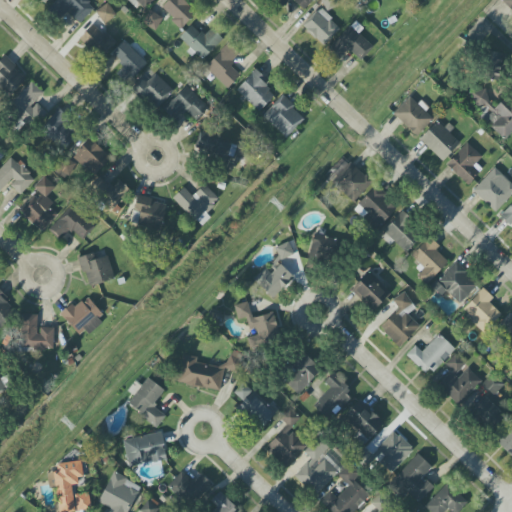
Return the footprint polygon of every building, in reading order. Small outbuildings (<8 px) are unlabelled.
[(61,21),(68,13),(80,24),(95,7),(87,0),(56,0),(48,9),(61,21)] [(154,0),(134,0),(145,9),(154,0)] [(181,28),(196,12),(183,0),(168,0),(160,9),(181,28)] [(277,0),(284,7),(290,0),(292,0),(303,10),(313,0),(277,0)] [(511,0),(494,0),(511,17),(511,0)] [(95,11),(104,24),(116,16),(108,3),(95,11)] [(323,46),(341,28),(320,8),(303,27),(323,46)] [(155,31),(163,19),(150,10),(142,22),(155,31)] [(358,33),(363,28),(355,21),(327,50),(338,61),(348,50),(359,60),(372,46),(358,33)] [(99,59),(114,44),(94,23),(79,38),(99,59)] [(202,60),(223,40),(212,28),(203,36),(192,25),(180,36),(202,60)] [(128,84),(147,63),(123,41),(111,54),(123,66),(116,73),(128,84)] [(227,89),(240,75),(229,65),(239,54),(228,44),(205,68),(227,89)] [(501,53),(485,51),(482,78),(498,80),(501,53)] [(0,60),(0,91),(7,98),(26,78),(3,57),(0,60)] [(135,90),(156,110),(174,91),(152,71),(135,90)] [(259,112),(277,93),(254,71),(236,90),(259,112)] [(44,93),(32,82),(8,107),(32,129),(47,113),(35,102),(44,93)] [(185,111),(196,121),(209,107),(185,86),(162,111),(174,122),(185,111)] [(511,103),(506,97),(497,106),(479,88),(470,98),(495,122),(490,127),(504,140),(511,131),(511,103)] [(434,117),(410,95),(392,114),(416,136),(434,117)] [(285,138),(305,119),(283,96),(263,115),(285,138)] [(62,152),(80,133),(57,111),(40,130),(62,152)] [(419,140),(442,162),(460,143),(437,122),(419,140)] [(228,156),(233,157),(237,145),(199,135),(195,148),(206,151),(204,160),(225,166),(228,156)] [(72,156),(92,176),(110,159),(90,139),(72,156)] [(446,164),(466,186),(479,173),(473,166),(481,158),(468,143),(446,164)] [(0,168),(0,192),(0,193),(8,184),(20,195),(35,179),(11,157),(0,168)] [(332,180),(352,202),(372,184),(351,162),(332,180)] [(473,191),(495,212),(511,194),(511,184),(495,168),(473,191)] [(47,197),(56,187),(44,176),(33,188),(38,192),(19,211),(41,232),(57,215),(49,207),(53,203),(47,197)] [(120,180),(111,188),(100,177),(90,187),(111,210),(131,192),(120,180)] [(200,227),(210,218),(205,212),(219,200),(205,185),(192,196),(184,188),(173,198),(200,227)] [(374,231),(396,210),(375,188),(353,209),(374,231)] [(166,203),(136,197),(133,212),(139,214),(138,223),(162,227),(166,203)] [(511,225),(511,203),(501,215),(511,225)] [(83,240),(95,227),(73,206),(50,230),(60,240),(71,229),(83,240)] [(380,236),(390,245),(393,242),(405,253),(420,237),(397,217),(380,236)] [(337,240),(314,234),(309,254),(332,260),(337,240)] [(435,249),(438,246),(429,237),(411,256),(420,265),(413,271),(426,284),(448,262),(435,249)] [(281,260),(294,255),(289,242),(276,248),(281,260)] [(79,258),(88,287),(114,279),(107,256),(94,260),(92,254),(79,258)] [(442,297),(446,293),(459,305),(478,285),(454,262),(431,287),(442,297)] [(265,268),(253,280),(272,299),(293,278),(279,263),(269,272),(265,268)] [(352,288),(372,311),(390,295),(369,272),(352,288)] [(484,331),(501,314),(489,303),(493,298),(483,288),(462,310),(484,331)] [(0,326),(15,312),(4,300),(7,298),(0,290),(0,326)] [(399,308),(379,328),(400,348),(420,326),(408,315),(416,306),(401,293),(393,302),(399,308)] [(104,319),(85,296),(62,316),(81,339),(104,319)] [(234,306),(238,320),(246,318),(250,334),(247,335),(250,349),(281,341),(273,313),(252,318),(248,302),(234,306)] [(38,315),(22,314),(21,348),(53,349),(54,328),(38,328),(38,315)] [(511,346),(511,316),(509,314),(494,330),(511,346)] [(428,376),(454,348),(439,334),(422,352),(415,346),(406,356),(428,376)] [(321,372),(301,351),(288,363),(297,372),(285,382),(297,394),(321,372)] [(452,370),(437,386),(458,406),(481,381),(466,367),(467,366),(454,354),(445,364),(452,370)] [(220,391),(223,370),(237,372),(239,358),(227,356),(225,368),(196,363),(197,357),(182,355),(177,383),(220,391)] [(350,400),(345,394),(349,390),(335,372),(324,381),(331,390),(318,400),(331,416),(350,400)] [(127,406),(159,427),(166,415),(153,407),(164,389),(146,378),(127,406)] [(244,401),(240,406),(263,427),(275,413),(243,384),(234,393),(244,401)] [(505,416),(485,396),(470,411),(489,431),(505,416)] [(383,423),(360,401),(344,418),(358,432),(353,438),(362,446),(383,423)] [(306,446),(288,428),(299,417),(289,408),(280,418),(287,426),(266,448),(286,467),(306,446)] [(511,423),(495,440),(511,458),(511,423)] [(377,449),(385,456),(378,463),(390,474),(413,450),(394,431),(377,449)] [(123,441),(129,468),(167,459),(161,432),(123,441)] [(338,473),(321,455),(330,446),(321,436),(304,452),(311,459),(294,475),(314,496),(338,473)] [(433,487),(423,477),(432,468),(417,454),(388,484),(400,496),(406,490),(419,503),(433,487)] [(58,511),(75,511),(71,482),(84,480),(81,461),(56,464),(57,472),(47,474),(48,485),(55,484),(58,511)] [(354,511),(370,496),(354,480),(360,474),(348,464),(337,476),(348,486),(337,498),(330,492),(322,500),(333,511),(354,511)] [(128,511),(141,486),(113,472),(98,503),(114,510),(113,511),(128,511)] [(202,474),(192,483),(182,472),(168,485),(189,509),(213,486),(202,474)] [(424,507),(429,511),(456,511),(466,502),(446,484),(424,507)] [(238,511),(221,492),(211,501),(217,508),(212,511),(238,511)] [(91,509),(89,493),(74,495),(76,511),(91,509)] [(156,511),(158,510),(149,501),(139,510),(140,511),(156,511)]
